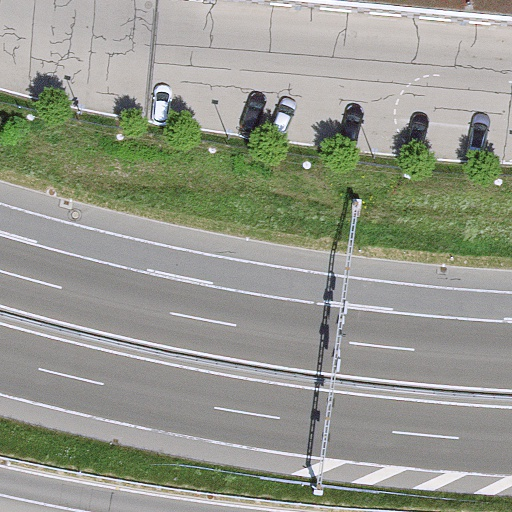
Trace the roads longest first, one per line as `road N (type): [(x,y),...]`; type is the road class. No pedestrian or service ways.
road 1 (motorway): [(511,356),(204,319),(0,270)]
road 2 (motorway): [(0,357),(247,414),(511,440)]
road 3 (motorway): [(0,482),(164,511)]
